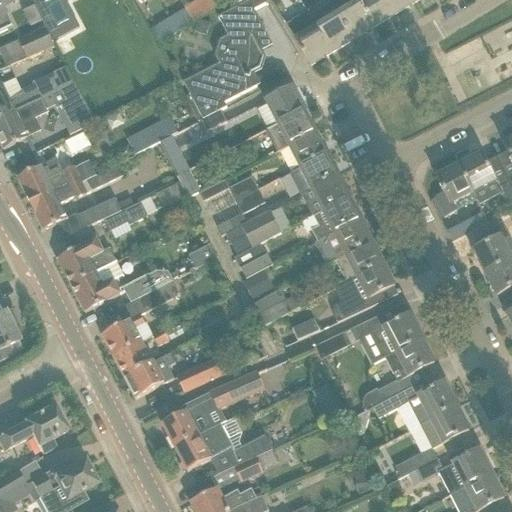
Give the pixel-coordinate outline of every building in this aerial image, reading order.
[(9,2),(10,4),(18,0),(0,0),(0,34),(12,29),(12,27),(11,28),(5,16),(0,6),(9,2)] [(30,0),(46,31),(51,43),(78,29),(62,0),(30,0)] [(200,123),(221,112),(227,109),(224,104),(257,88),(250,75),(260,70),(263,59),(255,42),(267,36),(254,12),(266,6),(266,7),(268,6),(263,0),(248,0),(250,3),(231,13),(218,19),(228,38),(220,42),(215,58),(219,66),(183,85),(189,97),(185,100),(197,124),(200,123)] [(353,42),(374,29),(356,0),(337,0),(330,5),(353,42)] [(356,0),(374,29),(395,16),(385,0),(360,0),(358,2),(356,0)] [(413,0),(385,0),(395,16),(416,3),(413,0)] [(328,22),(316,29),(332,55),(353,42),(330,5),(321,10),(328,22)] [(332,55),(309,17),(307,14),(286,27),(310,67),(332,55)] [(185,28),(177,15),(150,31),(157,45),(185,28)] [(51,43),(46,31),(21,43),(28,59),(53,47),(51,43)] [(0,87),(0,120),(74,86),(66,68),(31,85),(33,88),(21,93),(11,98),(5,86),(0,87)] [(74,86),(0,120),(0,144),(3,151),(21,143),(29,139),(23,127),(35,121),(48,115),(47,113),(55,109),(69,138),(94,125),(75,86),(75,87),(74,86)] [(278,126),(304,113),(292,90),(266,103),(278,126)] [(205,134),(227,124),(221,112),(200,123),(205,134)] [(277,155),(289,148),(315,135),(304,113),(278,126),(266,132),(277,155)] [(136,156),(176,135),(170,123),(130,144),(136,156)] [(300,170),(326,156),(315,135),(289,148),(300,170)] [(511,141),(503,146),(508,157),(498,162),(511,189),(511,141)] [(312,192),(337,178),(326,156),(300,170),(312,192)] [(470,156),(457,163),(459,168),(473,194),(472,195),(478,205),(500,194),(511,214),(511,213),(511,189),(498,162),(487,168),(482,157),(473,161),(470,156)] [(74,168),(62,174),(56,161),(17,180),(30,206),(80,181),(81,183),(96,176),(89,162),(75,169),(74,168)] [(436,199),(431,202),(441,221),(445,218),(456,213),(452,205),(472,195),(473,194),(459,168),(457,163),(445,169),(444,173),(445,175),(437,180),(444,194),(435,199),(436,199)] [(74,201),(122,178),(117,168),(97,178),(96,176),(81,183),(80,181),(30,206),(43,233),(66,221),(59,206),(73,199),(74,201)] [(187,201),(200,195),(190,172),(176,179),(179,185),(178,186),(185,200),(186,199),(187,201)] [(312,192),(301,197),(312,218),(323,213),(349,200),(337,178),(312,192)] [(234,204),(258,192),(251,180),(229,191),(227,192),(234,204)] [(227,192),(229,191),(224,183),(198,196),(203,205),(227,192)] [(162,211),(185,200),(178,186),(156,197),(162,211)] [(242,218),(265,206),(258,192),(234,204),(240,217),(241,216),(242,218)] [(115,200),(78,217),(84,231),(89,229),(103,222),(104,223),(134,208),(131,200),(118,206),(115,200)] [(134,208),(104,223),(109,234),(111,233),(128,225),(130,228),(148,218),(147,217),(157,213),(151,200),(134,208)] [(316,244),(360,221),(349,200),(323,213),(312,218),(318,228),(310,232),(316,244)] [(247,226),(225,237),(230,246),(246,238),(252,250),(260,246),(280,235),(269,214),(247,226)] [(475,232),(487,226),(481,214),(446,232),(452,244),(475,232)] [(247,226),(242,218),(241,216),(240,217),(215,230),(220,239),(225,237),(247,226)] [(511,246),(499,220),(475,232),(484,248),(474,253),(485,276),(511,262),(511,246)] [(328,267),(335,263),(371,244),(360,221),(316,244),(328,267)] [(74,252),(57,261),(71,287),(110,267),(116,264),(109,250),(103,253),(97,240),(95,241),(79,250),(78,250),(74,252)] [(347,285),(383,266),(371,244),(335,263),(347,285)] [(210,248),(189,258),(196,271),(217,260),(210,248)] [(265,258),(241,270),(246,281),(256,276),(262,272),(270,268),(265,258)] [(511,262),(485,276),(497,297),(511,289),(511,262)] [(110,267),(71,287),(85,315),(103,305),(120,296),(113,283),(123,278),(116,264),(110,267)] [(333,313),(333,314),(333,315),(334,316),(334,317),(334,318),(337,325),(376,307),(372,299),(394,288),(383,266),(347,285),(354,298),(339,305),(338,306),(337,307),(336,307),(336,308),(335,308),(335,309),(334,310),(334,311),(334,312),(333,313)] [(172,283),(167,274),(157,273),(122,291),(130,306),(137,302),(172,283)] [(246,281),(243,283),(252,300),(265,293),(256,276),(246,281)] [(145,317),(180,298),(172,283),(137,302),(145,317)] [(279,292),(253,306),(260,317),(285,303),(279,292)] [(266,328),(301,309),(294,297),(285,303),(260,317),(266,328)] [(13,331),(19,329),(10,311),(4,313),(0,315),(0,364),(12,359),(7,349),(19,343),(13,331)] [(119,328),(101,337),(112,359),(142,343),(137,332),(146,328),(141,318),(141,317),(122,326),(119,328)] [(385,361),(421,341),(409,317),(388,328),(383,321),(354,336),(371,368),(385,361)] [(315,322),(292,333),(297,343),(320,333),(315,322)] [(164,335),(153,341),(157,348),(168,343),(164,335)] [(320,363),(348,349),(341,336),(313,350),(320,363)] [(412,376),(434,365),(421,341),(385,361),(396,383),(378,393),(377,391),(366,396),(363,401),(361,404),(362,409),(363,412),(365,413),(417,386),(412,376)] [(124,380),(153,365),(142,343),(112,359),(124,380)] [(168,370),(185,362),(179,351),(167,357),(153,365),(124,380),(135,401),(174,381),(168,370)] [(184,396),(224,378),(217,361),(176,379),(184,396)] [(257,375),(209,395),(217,412),(219,411),(264,392),(257,375)] [(417,386),(365,413),(373,410),(381,405),(387,416),(396,411),(408,434),(408,433),(419,428),(456,409),(444,385),(433,391),(422,396),(417,386)] [(184,414),(162,426),(169,439),(166,441),(171,449),(173,448),(175,450),(199,437),(199,438),(219,427),(219,426),(212,430),(204,414),(211,410),(205,398),(182,409),(184,414)] [(0,439),(0,447),(4,455),(30,441),(36,451),(38,450),(42,457),(56,449),(52,441),(67,433),(65,430),(67,427),(64,422),(62,423),(54,409),(25,424),(24,424),(25,426),(0,439)] [(431,452),(469,433),(456,409),(419,428),(431,451),(431,452)] [(264,438),(234,454),(220,427),(219,427),(199,438),(199,437),(175,450),(187,474),(210,462),(217,476),(215,477),(215,478),(235,469),(255,460),(272,453),(264,438)] [(436,462),(431,452),(431,451),(394,469),(400,481),(436,462)] [(449,498),(491,476),(479,452),(451,467),(463,491),(449,498)] [(272,453),(255,460),(260,470),(276,463),(272,453)] [(242,484),(262,475),(260,470),(255,460),(235,469),(242,484)] [(436,462),(417,472),(423,484),(438,476),(442,474),(441,472),(436,462)] [(50,473),(30,484),(39,500),(45,511),(68,511),(86,502),(82,494),(96,486),(84,464),(66,473),(62,466),(49,473),(50,473)] [(27,492),(16,474),(0,483),(0,511),(10,511),(6,505),(27,492)] [(480,511),(504,500),(491,476),(449,498),(456,511),(480,511)] [(397,483),(387,488),(392,498),(402,493),(397,483)] [(237,493),(222,500),(217,490),(190,504),(194,511),(231,511),(239,508),(256,501),(251,491),(239,497),(237,493)] [(267,511),(261,498),(256,501),(239,508),(231,511),(267,511)]
